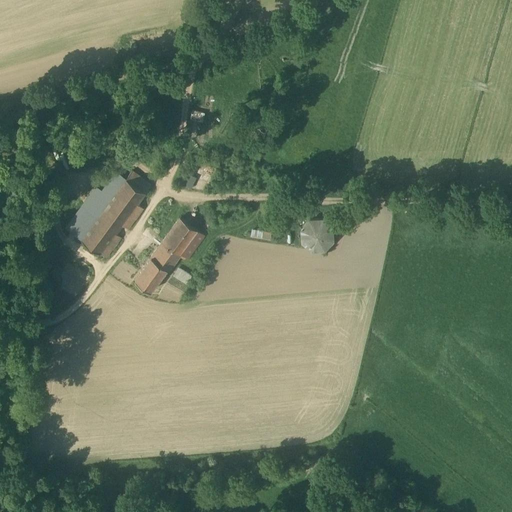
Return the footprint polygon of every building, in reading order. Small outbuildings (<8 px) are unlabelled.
[(198,136),(204,111),(192,108),(186,133),(198,136)] [(146,192),(145,191),(151,183),(133,169),(127,178),(116,171),(102,190),(87,179),(77,193),(85,198),(81,205),(73,199),(56,221),(81,239),(107,258),(122,237),(116,232),(121,224),(129,229),(144,208),(137,203),(146,192)] [(197,175),(192,173),(186,184),(187,184),(192,186),(197,175)] [(205,235),(180,217),(135,279),(151,291),(168,269),(169,271),(174,264),(182,254),(188,259),(205,235)] [(310,218),(301,228),(301,242),(311,250),(325,249),(334,240),(333,226),(322,217),(310,218)] [(251,228),(251,236),(271,237),(271,229),(251,228)] [(191,275),(178,266),(172,275),(186,283),(191,275)]
